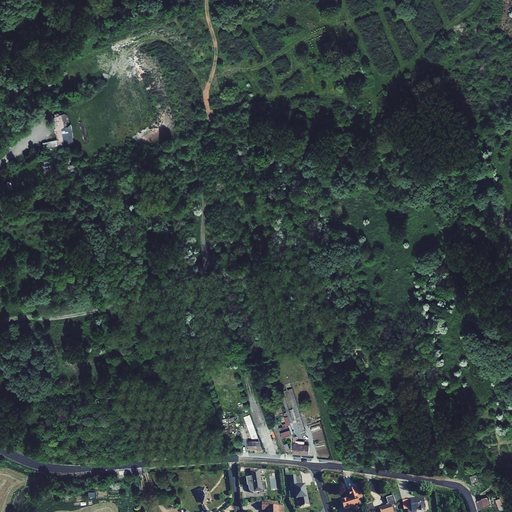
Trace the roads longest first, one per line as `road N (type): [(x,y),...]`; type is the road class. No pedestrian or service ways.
road 1 (residential): [(0,449),(62,469),(231,458)]
road 2 (residential): [(313,464),(451,485),(473,511)]
